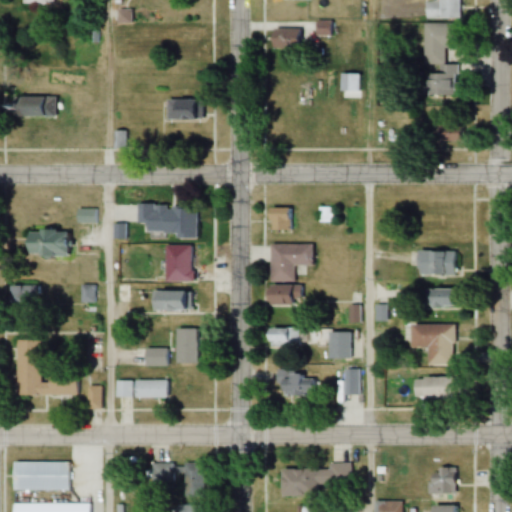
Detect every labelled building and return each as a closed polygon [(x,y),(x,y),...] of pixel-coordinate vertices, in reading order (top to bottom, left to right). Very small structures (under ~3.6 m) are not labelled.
[(460,19),(459,0),(438,0),(439,1),(426,1),(426,19),(460,19)] [(422,66),(440,66),(440,74),(425,74),(424,96),(453,96),(454,66),(447,65),(448,24),(423,24),(422,66)] [(299,29),(269,29),(269,50),(299,50),(299,29)] [(57,98),(10,98),(10,118),(57,118),(57,98)] [(162,100),(162,122),(201,122),(201,100),(162,100)] [(135,223),(143,224),(143,232),(174,232),(174,237),(193,238),(194,206),(135,205),(135,223)] [(291,207),(266,207),(266,229),(291,229),(291,207)] [(23,255),(65,255),(65,229),(23,229),(23,255)] [(293,265),(311,265),(311,244),(268,245),(268,282),(294,281),(293,265)] [(164,245),(164,282),(190,282),(190,245),(164,245)] [(415,274),(455,274),(455,250),(415,250),(415,274)] [(265,305),(299,305),(299,286),(265,286),(265,305)] [(456,307),(456,288),(425,288),(425,307),(456,307)] [(149,311),(191,311),(191,291),(149,291),(149,311)] [(357,322),(357,306),(348,306),(348,322),(357,322)] [(409,347),(426,347),(426,365),(454,366),(455,325),(409,324),(409,347)] [(300,328),(264,328),(264,346),(300,346),(300,328)] [(173,363),(194,363),(194,329),(173,329),(173,363)] [(326,359),(349,359),(349,332),(326,332),(326,359)] [(15,396),(76,395),(76,373),(39,373),(39,340),(15,340),(15,396)] [(343,370),(343,395),(357,395),(357,370),(343,370)] [(286,383),(280,385),(283,398),(305,393),(299,373),(284,376),(286,383)] [(449,378),(412,378),(412,399),(449,399),(449,378)] [(114,398),(168,398),(168,381),(114,381),(114,398)] [(19,460),(73,460),(73,486),(19,486),(19,460)] [(151,481),(171,481),(171,463),(151,463),(151,481)] [(203,497),(203,463),(182,463),(182,497),(203,497)] [(327,469),(278,469),(278,496),(348,496),(349,464),(327,464),(327,469)] [(426,477),(426,493),(454,493),(454,468),(437,468),(437,477),(426,477)] [(94,501),(94,511),(18,511),(18,502),(94,501)]
